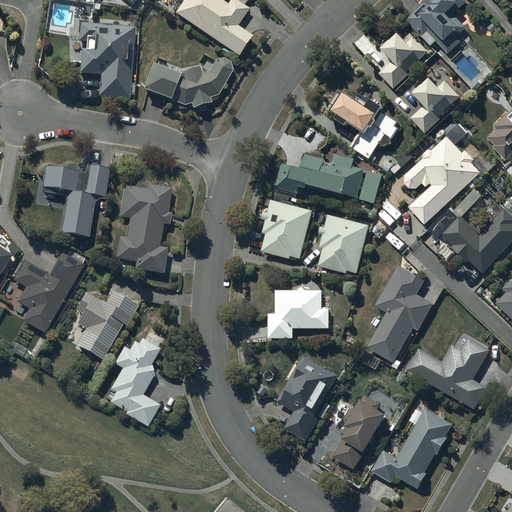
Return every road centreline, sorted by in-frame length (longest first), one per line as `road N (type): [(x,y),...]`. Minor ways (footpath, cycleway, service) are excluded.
road 1 (residential): [(233,164),(209,299),(220,398),(257,459),(332,511)]
road 2 (residential): [(21,113),(140,133),(233,164)]
road 3 (residential): [(352,0),(281,76),(233,164)]
road 4 (residential): [(450,511),(511,407)]
